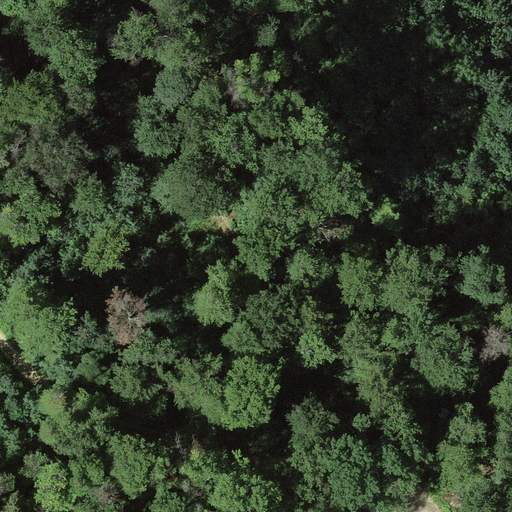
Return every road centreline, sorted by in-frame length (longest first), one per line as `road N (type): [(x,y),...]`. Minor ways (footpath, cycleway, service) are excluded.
road 1 (track): [(427,511),(366,422),(298,353),(121,37)]
road 2 (track): [(400,511),(251,459),(100,420),(43,389),(0,341)]
road 3 (track): [(0,394),(39,441),(118,478),(145,511)]
